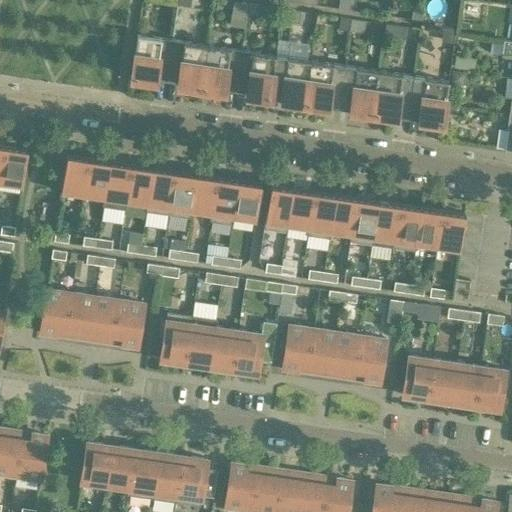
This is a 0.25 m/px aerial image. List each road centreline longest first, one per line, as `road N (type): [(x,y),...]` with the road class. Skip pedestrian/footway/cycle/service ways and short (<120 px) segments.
road 1 (residential): [(511,179),(0,102)]
road 2 (residential): [(511,465),(0,390)]
